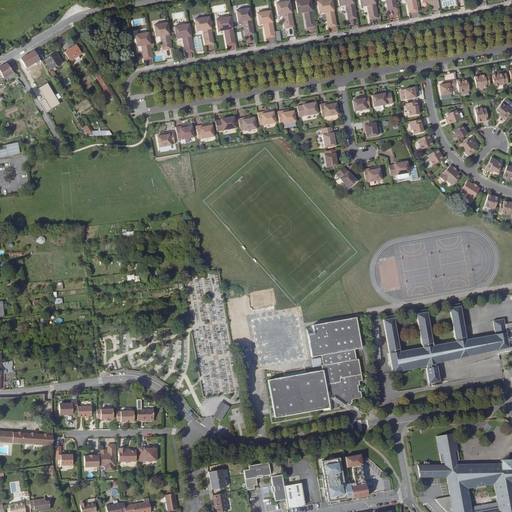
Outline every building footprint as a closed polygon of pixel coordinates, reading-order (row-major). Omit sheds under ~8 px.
[(306,28),(315,26),(310,0),(304,0),(296,2),(298,14),(305,13),(307,20),(305,20),(306,28)] [(328,27),(336,25),(331,0),(322,0),(317,1),(319,13),(327,12),(328,19),(327,20),(328,27)] [(348,20),(356,19),(353,0),(337,0),(339,6),(345,5),(347,5),(348,13),(347,13),(348,20)] [(369,19),(378,18),(374,0),(359,0),(361,6),(368,4),(369,12),(368,12),(369,19)] [(397,8),(395,0),(386,0),(388,10),(397,8)] [(418,11),(416,0),(408,0),(409,0),(407,2),(409,12),(418,11)] [(294,27),(289,2),(276,4),(278,15),(282,14),(284,14),(284,16),(283,18),(285,28),(294,27)] [(254,34),(249,9),(236,12),(238,22),(242,21),(244,21),(245,23),(243,25),(245,35),(254,34)] [(389,11),(390,22),(397,21),(396,10),(389,11)] [(275,36),(270,12),(257,14),(259,25),(263,24),(265,23),(265,26),(264,28),(266,38),(275,36)] [(205,46),(214,44),(209,17),(194,20),(196,32),(202,31),(204,31),(205,38),(204,39),(205,46)] [(226,45),(235,44),(230,17),(215,19),(217,32),(224,30),(225,30),(226,38),(225,38),(226,45)] [(171,49),(167,24),(153,26),(155,37),(160,36),(162,36),(162,38),(161,40),(163,50),(171,49)] [(185,53),(193,51),(189,24),(174,27),(176,39),(182,38),(183,38),(185,45),(183,45),(185,53)] [(153,58),(148,34),(135,36),(137,47),(141,46),(143,45),(143,48),(142,50),(144,60),(153,58)] [(83,50),(78,43),(63,51),(69,61),(81,54),(80,52),(83,50)] [(54,54),(39,63),(46,72),(60,64),(54,54)] [(13,74),(6,63),(0,66),(0,73),(3,79),(13,74)] [(28,75),(33,84),(44,77),(38,68),(29,73),(29,75),(28,75)] [(496,72),(492,73),(494,86),(504,84),(502,73),(498,74),(496,74),(496,72)] [(478,76),(474,76),(476,89),(484,88),(483,87),(487,86),(487,85),(489,84),(487,75),(485,75),(485,74),(481,75),(481,76),(478,76)] [(461,79),(457,79),(459,92),(469,90),(467,80),(463,80),(461,81),(461,79)] [(445,83),(442,84),(438,84),(440,96),(452,94),(451,89),(454,88),(453,80),(445,81),(445,83)] [(112,102),(116,101),(106,86),(103,88),(107,94),(112,102)] [(414,87),(404,89),(406,99),(418,97),(418,93),(415,93),(414,87)] [(380,93),(375,94),(377,105),(396,102),(394,91),(388,93),(388,92),(383,93),(383,94),(380,94),(380,93)] [(370,108),(368,95),(360,97),(361,99),(357,99),(352,100),(354,111),(367,109),(367,108),(370,108)] [(419,101),(406,103),(407,111),(408,111),(409,116),(419,114),(418,109),(417,106),(420,105),(419,101)] [(318,113),(316,102),(311,103),(311,104),(308,105),(307,104),(303,105),(297,106),(298,117),(318,113)] [(502,115),(501,117),(504,120),(511,109),(511,108),(507,104),(506,105),(502,102),(496,110),(500,113),(502,115)] [(327,103),(319,104),(322,116),(325,116),(338,114),(336,103),(331,104),(327,105),(327,103)] [(479,110),(479,109),(475,110),(478,122),(485,121),(485,120),(488,119),(486,108),(482,108),(482,109),(479,110)] [(285,110),(277,112),(279,124),(283,123),(283,124),(295,122),(293,111),(289,111),(285,112),(285,110)] [(446,121),(448,124),(460,119),(457,110),(446,114),(448,117),(449,120),(446,121)] [(264,112),(257,113),(259,125),(263,124),(263,125),(275,123),(273,112),(265,113),(264,112)] [(236,128),(234,117),(229,118),(229,119),(226,120),(225,119),(221,119),(221,120),(215,121),(216,132),(236,128)] [(245,118),(238,119),(240,131),(243,130),(243,131),(256,129),(254,118),(249,119),(245,119),(245,118)] [(423,118),(409,122),(411,129),(412,129),(414,134),(423,131),(422,127),(421,123),(424,122),(423,118)] [(374,119),(362,121),(363,129),(365,128),(366,137),(377,135),(375,122),(374,123),(374,119)] [(82,128),(86,135),(91,135),(86,127),(81,121),(79,122),(76,124),(78,128),(81,126),(83,128),(82,128)] [(86,127),(91,135),(111,134),(110,129),(100,130),(99,126),(93,127),(91,124),(86,127)] [(203,125),(195,127),(197,139),(201,138),(201,139),(214,136),(212,126),(207,126),(203,127),(203,125)] [(454,137),(456,140),(467,133),(462,125),(453,131),(455,134),(456,136),(454,137)] [(182,126),(175,128),(177,140),(181,139),(181,140),(193,138),(191,127),(187,128),(183,128),(182,126)] [(324,147),(336,146),(335,141),(334,141),(333,138),(334,137),(333,133),(332,127),(321,128),(324,147)] [(174,144),(172,132),(165,133),(165,135),(161,136),(156,137),(158,148),(171,146),(171,145),(174,144)] [(429,135),(417,140),(420,146),(421,146),(422,149),(433,145),(432,141),(431,141),(430,138),(429,135)] [(467,151),(466,152),(468,156),(479,147),(474,141),(473,142),(469,138),(462,144),(465,148),(467,151)] [(0,149),(0,157),(20,152),(17,141),(5,144),(6,148),(0,149)] [(337,157),(336,149),(324,152),(325,155),(324,155),(326,168),(337,166),(336,161),(336,157),(337,157)] [(438,149),(427,156),(431,162),(433,165),(444,158),(442,155),(441,156),(439,153),(440,152),(438,149)] [(490,169),(493,170),(497,173),(502,164),(497,161),(498,160),(491,157),(485,169),(489,171),(490,169)] [(409,173),(407,162),(403,163),(399,164),(399,163),(394,164),(395,165),(388,166),(390,176),(409,173)] [(452,169),(454,167),(451,164),(439,176),(445,182),(447,179),(453,185),(461,176),(455,170),(454,171),(452,169)] [(511,166),(507,165),(503,177),(506,179),(507,176),(510,178),(511,178),(511,166)] [(348,189),(357,181),(354,178),(353,178),(350,176),(351,175),(348,171),(347,172),(343,167),(335,174),(348,189)] [(371,168),(363,169),(366,182),(369,181),(369,182),(382,180),(380,169),(375,169),(371,170),(371,168)] [(473,186),(474,185),(468,181),(460,191),(467,195),(465,198),(471,202),(480,189),(477,186),(476,188),(473,186)] [(491,207),(495,209),(498,197),(495,196),(494,197),(492,196),(492,195),(488,194),(484,206),(491,209),(491,207)] [(509,214),(511,214),(511,202),(511,203),(507,202),(508,201),(504,201),(501,213),(509,215),(509,214)] [(399,287),(399,279),(382,279),(382,287),(399,287)] [(455,339),(467,337),(461,305),(450,307),(455,339)] [(417,313),(423,344),(433,342),(428,311),(417,313)] [(383,318),(388,350),(400,348),(395,317),(383,318)] [(496,331),(506,330),(505,319),(494,320),(496,331)] [(308,330),(308,334),(358,326),(358,322),(321,328),(322,330),(319,331),(319,328),(308,330)] [(358,326),(308,334),(312,353),(322,352),(324,362),(322,362),(323,367),(269,376),(276,414),(329,406),(329,408),(339,406),(340,403),(344,405),(345,400),(350,403),(353,397),(362,395),(361,389),(359,389),(358,383),(360,383),(359,380),(362,379),(358,356),(356,356),(354,346),(361,345),(358,326)] [(372,364),(379,364),(378,328),(371,328),(372,364)] [(511,348),(511,330),(507,332),(496,334),(467,339),(455,341),(434,345),(423,346),(400,351),(389,353),(392,372),(427,365),(437,363),(511,348)] [(313,364),(322,362),(321,354),(312,356),(313,364)] [(438,365),(437,365),(427,367),(426,367),(429,382),(441,380),(438,365)] [(77,407),(77,400),(72,400),(72,403),(59,404),(59,415),(73,415),(72,410),(78,410),(77,407)] [(220,421),(229,407),(221,402),(212,416),(220,421)] [(78,410),(78,417),(86,417),(86,419),(91,419),(91,416),(92,416),(91,406),(77,407),(78,410)] [(138,407),(138,418),(142,418),(145,418),(148,418),(148,419),(154,419),(154,407),(138,407)] [(113,408),(97,409),(97,418),(101,418),(101,419),(105,419),(109,419),(110,419),(113,418),(113,408)] [(134,410),(117,411),(117,420),(121,420),(121,421),(134,420),(134,410)] [(511,511),(511,463),(510,464),(511,471),(493,471),(493,463),(456,463),(456,459),(460,458),(455,431),(436,436),(442,462),(444,462),(445,463),(418,464),(421,477),(446,475),(450,496),(436,498),(449,511),(511,511)] [(53,448),(53,438),(13,435),(0,434),(0,445),(13,446),(53,448)] [(64,445),(59,445),(59,459),(63,459),(64,464),(76,464),(75,454),(64,454),(64,445)] [(99,457),(99,467),(106,467),(106,473),(114,472),(114,467),(116,467),(116,462),(114,462),(114,458),(116,458),(116,446),(108,446),(108,454),(106,454),(106,451),(101,451),(101,454),(101,457),(99,457)] [(149,449),(140,449),(140,452),(141,462),(149,462),(150,463),(153,462),(157,461),(157,448),(152,448),(152,449),(149,449)] [(134,466),(141,466),(141,462),(140,452),(134,453),(133,452),(130,452),(129,453),(123,453),(123,463),(134,463),(134,466)] [(84,468),(99,468),(99,467),(99,457),(99,454),(94,455),(94,453),(88,454),(84,455),(84,468)] [(362,465),(360,455),(345,457),(347,468),(352,467),(353,470),(352,470),(354,480),(363,479),(362,468),(361,468),(360,466),(362,465)] [(352,497),(350,484),(344,485),(339,458),(321,462),(328,502),(352,497)] [(283,487),(278,460),(251,465),(248,465),(249,469),(243,470),(246,490),(247,490),(254,489),(253,486),(257,485),(256,480),(262,478),(262,477),(269,477),(269,478),(270,477),(272,486),(271,486),(271,491),(284,489),(283,487)] [(208,472),(211,489),(211,490),(225,488),(222,470),(208,472)] [(284,487),(300,484),(299,476),(282,479),(284,487)] [(367,495),(365,481),(364,481),(354,483),(350,484),(352,497),(352,498),(358,497),(358,498),(368,496),(367,495)] [(287,509),(304,506),(300,484),(284,487),(283,487),(284,489),(285,499),(287,509)] [(285,499),(284,489),(271,491),(272,493),(273,493),(275,501),(285,499)] [(168,511),(177,510),(174,494),(165,495),(168,511)] [(226,511),(227,511),(224,494),(212,496),(214,507),(215,507),(216,509),(216,511),(226,511)] [(45,501),(30,502),(31,510),(34,510),(34,511),(41,510),(40,511),(47,511),(50,511),(49,503),(45,503),(45,501)] [(81,511),(95,511),(96,511),(95,503),(86,504),(86,503),(80,504),(81,511)] [(133,511),(150,511),(149,503),(145,504),(133,506),(133,511)]
